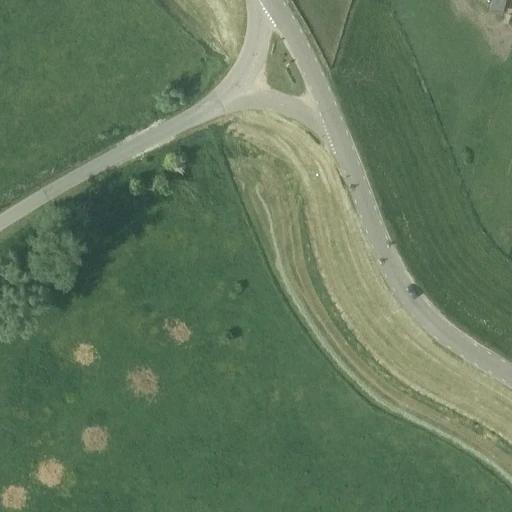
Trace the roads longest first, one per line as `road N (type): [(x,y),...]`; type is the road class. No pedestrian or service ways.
road 1 (tertiary): [(511,374),(447,333),(414,299),(340,131)]
road 2 (unclassified): [(237,95),(0,224)]
road 3 (tertiary): [(340,131),(274,5)]
